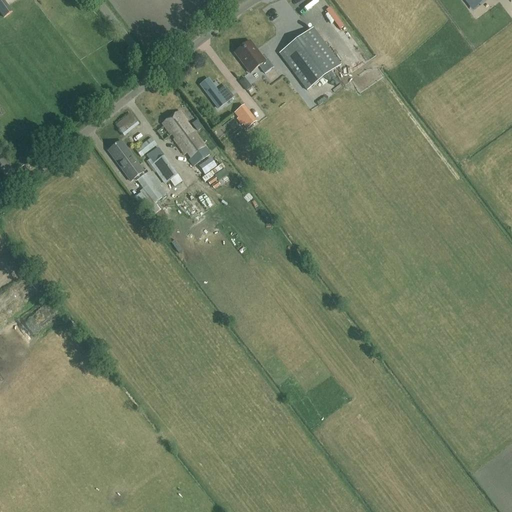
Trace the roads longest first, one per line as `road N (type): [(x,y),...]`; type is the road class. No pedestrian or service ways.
road 1 (unclassified): [(0,200),(156,75)]
road 2 (unclassified): [(156,75),(255,0)]
